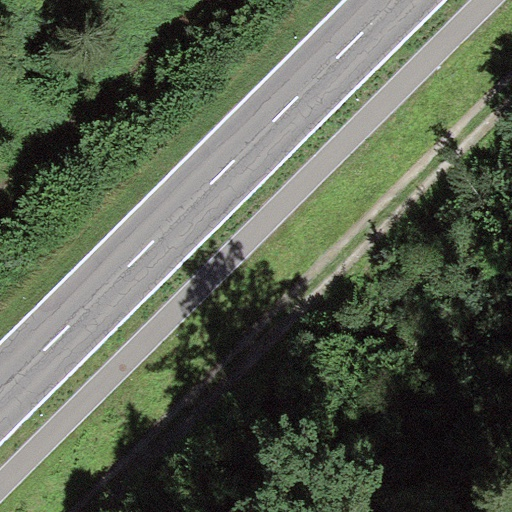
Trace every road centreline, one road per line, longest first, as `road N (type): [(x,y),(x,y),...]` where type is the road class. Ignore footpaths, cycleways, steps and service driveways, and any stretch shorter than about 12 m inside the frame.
road 1 (track): [(88,511),(511,80)]
road 2 (primary): [(0,392),(393,0)]
